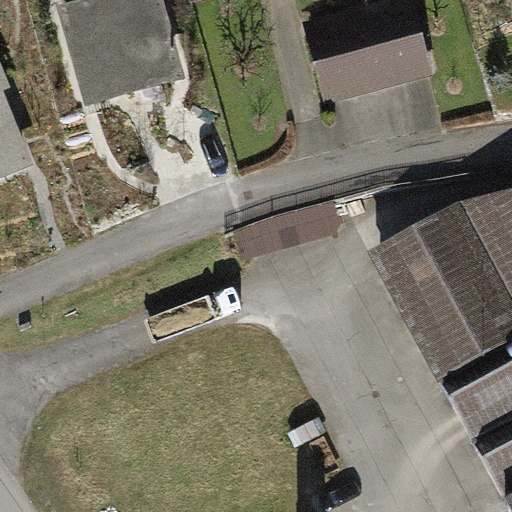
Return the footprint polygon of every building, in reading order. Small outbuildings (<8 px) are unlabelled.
[(102,0),(45,15),(72,116),(173,90),(150,2),(158,0),(102,0)] [(409,0),(392,0),(301,21),(321,108),(428,84),(409,0)] [(511,0),(497,0),(508,27),(511,25),(511,0)] [(0,185),(41,171),(0,52),(0,185)] [(360,262),(483,510),(484,511),(511,511),(511,200),(462,209),(360,262)] [(341,206),(243,227),(250,262),(348,241),(341,206)]
